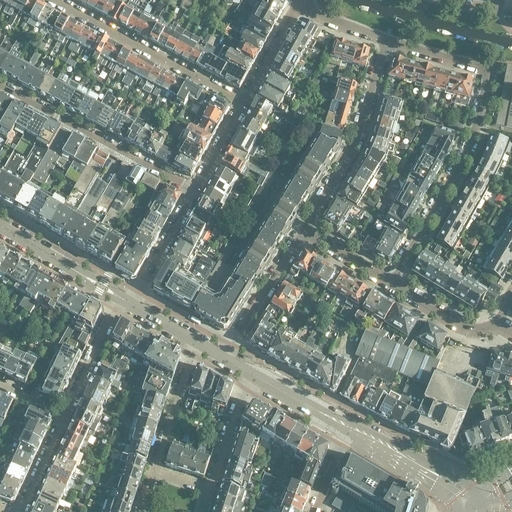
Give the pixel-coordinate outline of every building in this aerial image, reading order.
[(10,0),(0,0),(0,10),(4,4),(7,5),(10,0)] [(10,0),(7,5),(10,7),(7,12),(10,13),(7,18),(10,19),(19,0),(10,0)] [(19,0),(11,16),(10,19),(7,23),(12,26),(19,12),(22,14),(29,0),(19,0)] [(33,0),(29,0),(22,14),(26,16),(24,20),(26,21),(25,23),(23,24),(21,28),(20,29),(23,31),(27,24),(38,3),(33,0)] [(89,0),(87,6),(95,10),(100,0),(89,0)] [(110,0),(100,0),(95,10),(102,15),(110,0)] [(110,19),(120,0),(110,0),(102,15),(110,19)] [(120,0),(110,19),(119,23),(127,8),(126,8),(122,6),(125,0),(120,0)] [(127,8),(119,23),(126,27),(134,12),(131,11),(136,0),(130,0),(126,8),(127,8)] [(258,0),(254,8),(259,11),(277,21),(282,12),(264,3),(258,0)] [(258,0),(264,3),(282,12),(286,4),(285,4),(284,2),(285,1),(282,0),(258,0)] [(245,4),(241,2),(236,11),(241,13),(245,4)] [(27,24),(35,28),(38,22),(46,7),(38,3),(27,24)] [(134,12),(126,27),(134,31),(148,6),(144,4),(141,9),(137,7),(134,12)] [(148,6),(134,31),(141,36),(150,21),(147,19),(152,8),(148,6)] [(46,7),(38,22),(36,27),(41,30),(40,33),(41,34),(54,11),(46,7)] [(249,17),(254,20),(272,30),(277,21),(259,11),(254,8),(249,17)] [(54,11),(41,34),(38,41),(40,43),(45,33),(47,34),(48,33),(51,35),(62,16),(54,11)] [(150,21),(141,36),(149,40),(165,13),(162,12),(159,18),(157,17),(156,18),(152,16),(150,21)] [(165,21),(168,15),(165,13),(149,40),(157,44),(167,26),(164,24),(165,22),(165,21)] [(62,16),(51,35),(50,37),(58,41),(61,35),(69,20),(62,16)] [(246,24),(244,29),(266,41),(272,30),(254,20),(250,17),(249,17),(245,24),(246,24)] [(61,35),(58,41),(63,44),(66,37),(69,39),(77,24),(69,20),(61,35)] [(295,31),(311,40),(312,41),(314,37),(317,39),(321,32),(318,30),(301,20),(295,31)] [(171,28),(167,26),(157,44),(165,48),(177,26),(178,25),(174,23),(171,28)] [(77,24),(69,39),(73,41),(70,45),(68,49),(73,51),(75,48),(77,43),(85,28),(77,24)] [(177,26),(165,48),(173,53),(181,38),(184,33),(185,29),(182,27),(182,28),(177,26)] [(75,48),(73,51),(72,52),(79,57),(84,47),(93,32),(85,28),(77,43),(75,48)] [(240,43),(241,44),(259,53),(266,41),(244,29),(242,28),(240,33),(243,36),(240,43)] [(295,31),(289,41),(318,57),(320,53),(312,48),(316,43),(312,41),(311,40),(295,31)] [(93,32),(84,47),(79,57),(82,58),(83,55),(89,58),(92,52),(100,37),(93,32)] [(181,38),(173,53),(181,57),(192,36),(188,33),(184,39),(181,38)] [(329,34),(328,36),(324,48),(330,50),(333,40),(334,36),(329,34)] [(192,36),(181,57),(188,61),(197,46),(193,44),(197,38),(192,36)] [(100,37),(92,52),(89,58),(92,60),(93,58),(96,59),(95,61),(97,62),(101,56),(109,41),(100,37)] [(204,50),(196,65),(204,70),(212,56),(215,50),(211,48),(216,39),(212,37),(207,45),(204,50)] [(335,42),(330,58),(336,60),(335,61),(339,63),(340,61),(341,61),(346,43),(345,42),(342,41),(341,42),(335,40),(335,42)] [(101,56),(97,62),(104,66),(106,63),(108,60),(116,45),(109,41),(101,56)] [(289,41),(283,51),(304,63),(308,58),(315,62),(318,57),(289,41)] [(197,46),(188,61),(196,65),(204,50),(207,45),(203,42),(200,48),(197,46)] [(346,43),(341,61),(353,65),(358,47),(357,47),(356,45),(353,44),(352,45),(346,43)] [(0,47),(0,71),(9,54),(14,46),(9,44),(5,50),(0,47)] [(237,52),(236,54),(253,64),(259,53),(241,44),(237,52)] [(38,48),(33,45),(29,52),(34,54),(38,48)] [(116,45),(108,60),(106,63),(109,65),(108,68),(112,71),(124,49),(116,45)] [(9,54),(0,71),(0,72),(9,78),(18,61),(19,59),(21,55),(15,52),(17,48),(14,46),(9,54)] [(217,59),(224,63),(233,67),(247,75),(253,64),(236,54),(232,52),(224,47),(217,59)] [(358,47),(353,65),(364,68),(365,68),(368,59),(367,58),(370,50),(367,50),(368,49),(363,47),(362,48),(358,47)] [(124,49),(112,71),(109,77),(113,79),(118,71),(121,73),(131,53),(124,49)] [(283,51),(278,61),(294,71),(297,72),(299,68),(304,71),(307,65),(304,63),(283,51)] [(131,53),(121,73),(127,76),(126,78),(125,77),(122,83),(125,84),(139,58),(131,53)] [(28,65),(19,83),(28,88),(37,72),(38,70),(33,67),(39,56),(35,54),(29,64),(28,65)] [(212,56),(204,70),(239,89),(247,75),(233,67),(224,63),(217,59),(212,56)] [(125,84),(125,85),(130,87),(133,80),(136,81),(139,77),(147,62),(139,58),(125,84)] [(391,66),(388,77),(390,77),(390,78),(400,80),(405,62),(400,60),(400,59),(396,58),(395,59),(394,58),(391,66)] [(18,61),(9,78),(19,83),(28,65),(29,64),(19,59),(18,61)] [(278,61),(272,72),(291,83),(297,72),(294,71),(278,61)] [(37,72),(28,88),(38,93),(47,77),(51,70),(54,64),(50,62),(46,70),(40,67),(37,72)] [(147,62),(139,77),(136,81),(138,82),(136,85),(139,86),(143,88),(143,87),(155,66),(147,62)] [(405,62),(400,80),(404,82),(405,81),(411,83),(417,65),(416,65),(415,63),(412,62),(411,63),(405,62)] [(417,65),(411,83),(423,86),(428,67),(424,66),(422,66),(417,65)] [(143,87),(143,88),(142,90),(150,94),(163,70),(155,66),(143,87)] [(511,66),(507,66),(504,85),(502,92),(502,94),(500,102),(500,103),(498,115),(497,118),(497,121),(496,127),(511,129),(511,101),(509,101),(511,86),(511,66)] [(428,67),(423,86),(434,90),(439,71),(434,70),(433,68),(428,67)] [(47,77),(38,93),(48,99),(57,82),(58,80),(51,77),(53,74),(52,71),(51,70),(47,77)] [(170,74),(163,70),(150,94),(157,98),(170,74)] [(439,71),(434,90),(445,93),(450,74),(445,73),(445,71),(441,70),(440,71),(439,71)] [(450,74),(445,93),(452,95),(453,95),(451,103),(454,104),(455,99),(456,96),(462,78),(457,76),(456,75),(453,73),(451,75),(450,74)] [(157,98),(157,100),(161,103),(164,99),(166,100),(170,94),(178,79),(170,74),(157,98)] [(270,75),(264,87),(284,99),(285,99),(292,103),(295,97),(288,93),(291,86),(270,75)] [(60,76),(57,82),(48,99),(57,104),(67,85),(68,85),(70,82),(65,79),(60,76)] [(355,98),(356,93),(355,91),(357,86),(342,81),(339,80),(336,79),(331,78),(330,83),(338,85),(336,92),(355,98)] [(462,78),(456,96),(455,99),(459,101),(460,98),(464,99),(464,98),(469,99),(472,92),(470,91),(473,81),(472,81),(472,79),(468,78),(467,79),(462,78)] [(178,79),(170,94),(166,100),(170,102),(174,104),(178,98),(186,83),(178,79)] [(67,85),(57,104),(67,109),(76,93),(79,87),(70,82),(68,85),(67,85)] [(178,98),(174,104),(175,105),(177,105),(179,107),(180,105),(182,100),(186,103),(189,98),(193,91),(192,91),(194,87),(186,83),(178,98)] [(76,93),(67,109),(77,115),(77,114),(89,92),(79,87),(76,93)] [(189,98),(186,103),(183,109),(187,111),(188,112),(194,101),(197,103),(201,95),(203,92),(194,87),(192,91),(193,91),(189,98)] [(257,99),(274,108),(278,111),(285,115),(288,109),(283,106),(284,106),(281,104),(284,99),(264,87),(257,99)] [(385,89),(383,95),(387,96),(395,98),(397,92),(389,90),(385,89)] [(97,99),(87,119),(96,124),(111,97),(113,94),(108,91),(103,100),(98,97),(97,99)] [(352,103),(354,102),(355,98),(331,91),(328,102),(332,103),(350,108),(352,103)] [(89,92),(77,114),(87,119),(97,99),(98,97),(89,92)] [(0,127),(14,103),(2,96),(0,98),(0,127)] [(204,107),(208,109),(223,118),(228,109),(227,106),(227,105),(210,96),(204,107)] [(115,113),(110,111),(116,99),(111,97),(96,124),(106,130),(115,113)] [(381,104),(379,108),(400,114),(403,103),(402,102),(386,98),(383,97),(383,98),(381,99),(380,102),(381,104)] [(257,99),(251,110),(267,119),(273,122),(276,117),(282,120),(285,115),(274,108),(257,99)] [(129,110),(127,114),(129,116),(132,111),(130,111),(136,102),(134,101),(133,100),(127,109),(129,110)] [(26,109),(14,103),(0,127),(0,137),(7,141),(26,109)] [(328,115),(329,115),(347,120),(348,114),(350,114),(351,111),(350,109),(350,108),(332,103),(328,115)] [(311,121),(303,116),(306,110),(298,106),(291,118),(308,127),(311,121)] [(204,116),(202,120),(218,128),(223,118),(208,109),(204,107),(200,114),(204,116)] [(123,112),(122,111),(121,112),(117,110),(115,113),(106,130),(116,135),(129,110),(125,108),(123,112)] [(378,114),(376,118),(397,124),(400,114),(379,108),(379,109),(378,109),(377,113),(378,114)] [(26,109),(7,141),(5,146),(15,152),(26,134),(37,115),(26,109)] [(183,119),(187,111),(183,109),(178,116),(183,119)] [(251,110),(245,120),(262,129),(269,133),(271,130),(267,127),(270,121),(267,119),(251,110)] [(427,112),(425,120),(436,123),(438,119),(439,116),(427,112)] [(324,113),(320,126),(326,127),(341,132),(341,131),(343,132),(344,127),(346,126),(347,122),(347,120),(329,115),(328,115),(324,113)] [(26,134),(15,152),(27,160),(31,154),(37,144),(49,122),(37,115),(26,134)] [(126,117),(116,135),(125,140),(134,124),(136,121),(129,118),(129,119),(126,117)] [(134,124),(125,140),(135,145),(146,125),(149,120),(145,118),(144,121),(137,118),(136,121),(134,124)] [(374,124),(373,129),(394,135),(397,124),(376,118),(375,120),(374,123),(374,124)] [(192,128),(196,130),(212,139),(218,128),(202,120),(200,123),(196,121),(192,128)] [(239,131),(256,140),(259,141),(262,135),(267,138),(269,133),(245,120),(239,131)] [(37,144),(31,154),(43,161),(61,129),(49,122),(37,144)] [(453,129),(459,131),(461,132),(463,126),(454,123),(453,129)] [(146,125),(135,145),(145,151),(154,135),(148,131),(150,127),(146,125)] [(311,145),(316,148),(332,158),(339,147),(343,132),(341,131),(341,132),(326,127),(320,126),(317,137),(311,145)] [(182,143),(185,145),(203,155),(212,139),(196,130),(192,128),(191,127),(186,135),(184,134),(179,141),(182,143)] [(435,128),(432,137),(451,146),(452,145),(453,145),(454,142),(454,140),(456,136),(455,135),(456,134),(454,133),(454,134),(438,128),(435,128)] [(43,161),(28,184),(14,210),(15,210),(26,217),(41,191),(41,192),(53,171),(73,135),(61,129),(43,161)] [(371,135),(370,139),(389,145),(391,145),(394,135),(373,129),(373,130),(372,130),(371,134),(371,135)] [(174,138),(177,133),(171,130),(168,135),(174,138)] [(239,131),(231,146),(248,156),(253,148),(256,149),(260,142),(256,140),(239,131)] [(154,135),(145,151),(156,157),(162,146),(165,141),(168,136),(161,132),(159,137),(154,135)] [(73,135),(53,171),(62,175),(64,172),(66,172),(75,157),(76,158),(77,158),(86,142),(85,142),(73,135)] [(449,153),(448,152),(451,146),(432,137),(427,147),(445,157),(446,156),(447,156),(449,153)] [(489,144),(487,148),(505,155),(510,142),(491,138),(491,139),(489,140),(488,143),(489,144)] [(368,141),(365,148),(385,157),(387,158),(388,152),(393,154),(395,146),(389,145),(370,139),(370,140),(368,141)] [(76,158),(66,177),(78,184),(88,164),(89,165),(98,149),(86,142),(77,158),(76,158)] [(171,151),(173,152),(179,156),(197,166),(203,155),(185,145),(181,142),(177,148),(173,146),(171,151)] [(294,148),(286,143),(283,148),(291,153),(294,148)] [(297,168),(302,171),(318,181),(332,158),(316,148),(311,145),(297,168)] [(0,155),(0,170),(3,172),(15,152),(5,146),(0,155)] [(162,146),(156,157),(168,163),(169,161),(168,161),(171,157),(173,152),(171,151),(162,146)] [(231,146),(226,156),(234,160),(233,161),(251,171),(264,179),(267,174),(247,163),(250,157),(248,156),(231,146)] [(444,163),(443,162),(445,157),(427,147),(421,156),(440,167),(440,166),(442,166),(444,163)] [(362,157),(362,158),(380,169),(386,160),(387,158),(385,157),(365,148),(362,156),(362,157)] [(485,155),(482,160),(500,168),(505,155),(487,148),(487,149),(485,150),(484,153),(485,155)] [(98,149),(89,165),(73,191),(85,198),(101,171),(110,155),(98,149)] [(0,201),(2,203),(15,180),(27,160),(15,152),(3,173),(0,177),(0,201)] [(175,165),(174,166),(173,167),(191,177),(197,166),(179,156),(173,152),(171,157),(177,161),(175,165)] [(15,180),(2,203),(13,209),(13,210),(14,210),(28,184),(43,161),(31,154),(27,160),(15,180)] [(226,156),(221,164),(241,175),(243,171),(249,174),(251,171),(233,161),(234,160),(226,156)] [(421,156),(416,165),(435,176),(435,175),(436,175),(438,172),(438,171),(440,167),(421,156)] [(362,158),(360,162),(358,162),(356,165),(357,166),(356,167),(375,178),(380,169),(362,158)] [(398,168),(402,170),(408,161),(407,161),(404,159),(398,168)] [(480,165),(477,170),(494,179),(500,168),(482,160),(481,160),(479,163),(480,165)] [(145,174),(128,165),(122,162),(114,176),(108,187),(119,194),(126,182),(137,188),(145,174)] [(415,165),(410,175),(429,186),(430,185),(431,185),(433,182),(432,181),(435,176),(415,165)] [(219,167),(213,178),(230,187),(233,189),(235,185),(232,183),(236,177),(234,175),(219,167)] [(356,167),(354,171),(353,171),(351,174),(351,176),(350,177),(369,188),(375,178),(356,167)] [(297,168),(283,191),(304,204),(318,181),(302,171),(297,168)] [(272,170),(218,261),(225,265),(278,174),(272,170)] [(474,176),(472,180),(488,189),(494,179),(477,170),(475,171),(474,174),(474,176)] [(404,179),(396,174),(393,177),(402,183),(404,179)] [(146,175),(145,177),(141,184),(155,192),(160,183),(146,175)] [(410,175),(405,184),(424,196),(424,195),(426,191),(427,191),(429,188),(429,187),(429,186),(410,175)] [(261,177),(257,184),(261,187),(265,179),(261,177)] [(350,177),(348,180),(347,181),(345,184),(345,185),(363,197),(369,188),(350,177)] [(213,178),(207,188),(224,198),(228,191),(230,193),(233,189),(230,187),(213,178)] [(468,186),(466,190),(483,199),(488,189),(472,180),(471,180),(470,181),(468,184),(468,186)] [(74,216),(62,237),(74,243),(74,244),(86,223),(89,219),(93,213),(92,213),(102,195),(103,196),(108,187),(96,181),(77,212),(74,216)] [(405,184),(399,194),(419,205),(421,201),(422,200),(424,197),(424,196),(405,184)] [(342,197),(341,198),(345,201),(346,200),(356,206),(357,207),(363,197),(345,185),(342,190),(341,190),(339,193),(340,194),(339,195),(342,197)] [(160,195),(176,204),(181,194),(165,186),(164,188),(164,187),(160,195)] [(86,223),(74,244),(75,244),(86,250),(86,251),(99,230),(101,226),(119,194),(108,187),(103,196),(102,195),(92,213),(93,213),(89,219),(86,223)] [(207,188),(202,199),(219,208),(224,198),(207,188)] [(463,196),(460,200),(477,209),(483,199),(466,190),(466,191),(464,191),(462,194),(463,196)] [(41,191),(26,217),(27,216),(38,223),(53,198),(41,192),(41,191)] [(121,191),(101,226),(113,233),(125,213),(130,204),(134,198),(121,191)] [(283,191),(269,214),(290,227),(304,204),(283,191)] [(56,193),(53,198),(38,223),(39,223),(50,230),(49,230),(50,230),(65,205),(68,200),(56,193)] [(158,199),(155,205),(170,213),(176,204),(160,195),(158,193),(155,198),(158,199)] [(394,203),(395,204),(414,214),(416,211),(418,207),(418,206),(419,205),(399,194),(394,203)] [(492,204),(500,208),(505,199),(498,195),(492,204)] [(202,199),(196,210),(212,218),(218,222),(220,217),(224,219),(227,215),(218,210),(219,208),(202,199)] [(334,205),(330,212),(346,221),(349,216),(351,217),(353,215),(361,220),(365,214),(343,200),(341,202),(337,200),(335,200),(333,203),(334,205)] [(457,206),(454,210),(469,218),(471,219),(477,209),(460,200),(460,201),(458,201),(456,204),(457,206)] [(151,211),(149,215),(165,223),(170,213),(155,205),(152,203),(148,210),(151,211)] [(394,203),(389,212),(408,224),(410,220),(411,220),(413,217),(413,215),(414,214),(395,204),(394,203)] [(130,204),(125,213),(130,216),(132,213),(131,213),(134,206),(130,204)] [(65,205),(50,230),(51,231),(51,230),(62,237),(74,216),(77,212),(65,205)] [(235,218),(238,214),(230,209),(228,214),(235,218)] [(196,210),(189,221),(208,231),(215,220),(212,218),(196,210)] [(451,216),(449,220),(463,228),(466,229),(471,219),(469,218),(454,210),(454,211),(452,211),(451,214),(451,216)] [(346,221),(330,212),(326,219),(323,219),(321,222),(322,224),(325,226),(327,226),(331,228),(331,230),(337,234),(338,233),(339,233),(344,224),(346,221)] [(379,220),(384,223),(384,224),(396,231),(396,230),(402,234),(403,233),(404,233),(405,230),(405,229),(408,224),(389,212),(387,215),(383,213),(379,220)] [(268,216),(255,237),(276,250),(289,228),(290,227),(269,214),(268,216)] [(149,215),(144,224),(160,232),(165,223),(149,215)] [(445,226),(443,230),(458,238),(460,239),(466,229),(463,228),(449,220),(447,221),(445,224),(445,226)] [(189,221),(184,231),(203,241),(208,231),(189,221)] [(382,236),(380,241),(380,242),(395,251),(399,245),(401,244),(403,241),(402,239),(398,236),(399,234),(377,221),(373,228),(381,233),(380,235),(382,236)] [(134,231),(139,234),(155,242),(160,232),(144,224),(141,229),(136,227),(134,231)] [(344,224),(339,233),(340,234),(339,235),(348,240),(349,238),(355,230),(347,225),(345,225),(344,224)] [(99,230),(86,251),(87,251),(98,257),(98,258),(110,237),(113,233),(101,226),(99,230)] [(218,237),(221,232),(213,228),(211,232),(218,237)] [(500,238),(503,240),(503,239),(511,245),(511,231),(506,228),(504,231),(500,238)] [(476,229),(473,234),(480,238),(482,233),(476,229)] [(440,236),(437,241),(439,242),(439,243),(451,249),(454,250),(460,239),(458,238),(443,230),(443,231),(441,232),(439,235),(440,236)] [(184,231),(178,242),(205,256),(211,246),(203,241),(184,231)] [(110,237),(98,258),(111,265),(112,263),(113,264),(123,245),(125,240),(113,233),(110,237)] [(136,240),(130,237),(128,242),(137,247),(148,253),(155,242),(139,234),(136,240)] [(221,246),(224,240),(218,237),(215,242),(221,246)] [(241,260),(245,263),(262,273),(276,250),(255,237),(241,260)] [(363,246),(362,248),(370,253),(371,252),(373,253),(378,245),(376,244),(375,242),(368,237),(363,246)] [(478,242),(472,238),(468,244),(475,248),(478,242)] [(498,241),(495,248),(511,258),(511,245),(503,239),(503,240),(501,243),(498,241)] [(380,241),(378,245),(373,253),(372,255),(378,259),(381,258),(384,261),(385,263),(388,264),(390,264),(391,261),(391,258),(395,251),(380,242),(380,241)] [(126,249),(115,268),(132,278),(133,278),(134,278),(135,277),(148,253),(137,247),(128,242),(124,248),(126,249)] [(178,242),(172,252),(188,261),(192,263),(196,256),(203,260),(205,257),(205,256),(178,242)] [(486,257),(489,258),(507,270),(509,269),(511,266),(510,264),(511,261),(511,258),(495,248),(492,246),(486,257)] [(0,272),(11,254),(0,247),(0,272)] [(304,250),(294,267),(290,273),(295,277),(297,276),(300,271),(306,275),(307,275),(317,260),(316,260),(317,258),(316,258),(316,256),(313,254),(311,255),(304,250)] [(471,254),(466,251),(463,257),(468,260),(471,254)] [(168,263),(178,269),(184,272),(201,282),(207,272),(189,262),(188,261),(172,252),(167,261),(168,263)] [(11,254),(0,272),(0,288),(4,291),(7,286),(10,281),(22,261),(11,254)] [(419,262),(413,272),(414,272),(414,274),(417,276),(419,276),(424,279),(434,262),(425,256),(423,255),(419,261),(419,262)] [(487,261),(482,268),(485,270),(484,270),(501,280),(501,279),(503,279),(505,276),(504,274),(507,270),(489,258),(486,257),(484,260),(487,261)] [(230,283),(229,284),(248,296),(262,273),(245,263),(241,260),(227,281),(230,283)] [(307,275),(306,275),(306,276),(316,282),(326,266),(325,265),(325,264),(322,262),(321,262),(317,260),(307,275)] [(22,261),(10,281),(7,286),(19,293),(22,288),(21,288),(33,267),(22,261)] [(202,290),(190,311),(220,328),(224,330),(227,329),(248,296),(229,284),(223,281),(230,268),(218,261),(202,290)] [(434,262),(424,279),(425,281),(428,283),(429,282),(434,285),(445,268),(434,262)] [(152,287),(153,290),(163,296),(178,269),(168,263),(166,264),(155,282),(152,287)] [(326,266),(316,282),(326,289),(327,288),(337,272),(336,272),(335,270),(332,268),(331,269),(326,266)] [(33,267),(21,288),(22,288),(20,292),(26,295),(19,307),(24,310),(29,301),(31,298),(30,298),(44,274),(33,267)] [(459,267),(455,274),(445,291),(448,293),(448,295),(452,297),(454,297),(465,280),(458,276),(463,269),(459,267)] [(445,268),(434,285),(435,287),(438,289),(439,288),(445,291),(455,274),(445,268)] [(178,269),(163,296),(190,311),(202,290),(186,281),(189,275),(178,269)] [(337,272),(327,288),(338,294),(347,279),(348,277),(343,274),(340,274),(337,272)] [(45,300),(56,281),(44,274),(31,298),(36,301),(39,297),(45,300)] [(465,280),(454,297),(459,300),(459,302),(462,304),(464,303),(465,304),(475,287),(475,286),(477,284),(466,277),(465,280)] [(347,279),(338,294),(348,300),(357,284),(347,279)] [(56,281),(45,300),(42,305),(49,309),(44,318),(49,321),(54,312),(53,312),(67,288),(56,281)] [(487,294),(485,297),(493,302),(497,296),(498,293),(499,293),(502,288),(498,285),(493,282),(486,293),(487,294)] [(281,290),(278,294),(296,304),(298,301),(297,300),(301,294),(299,293),(300,292),(287,284),(286,285),(285,284),(284,285),(282,285),(280,288),(281,290)] [(357,284),(348,300),(345,304),(352,308),(353,306),(358,309),(359,307),(364,299),(368,292),(364,289),(364,287),(358,284),(357,285),(357,284)] [(475,286),(475,287),(465,304),(469,306),(469,308),(472,310),(474,309),(475,310),(480,301),(482,301),(485,297),(487,294),(486,293),(488,291),(477,284),(475,286)] [(53,312),(54,312),(58,315),(59,313),(66,318),(68,313),(79,295),(72,291),(67,288),(53,312)] [(316,292),(312,289),(307,297),(311,299),(316,292)] [(367,297),(366,300),(362,306),(354,319),(362,324),(367,316),(371,319),(373,316),(383,299),(371,291),(367,297)] [(273,303),(272,304),(274,306),(273,306),(287,314),(287,313),(288,314),(292,308),(293,309),(296,304),(278,294),(275,298),(274,299),(272,302),(273,303)] [(79,295),(68,313),(66,318),(72,321),(59,345),(64,347),(68,339),(80,320),(91,302),(79,295)] [(368,324),(369,325),(379,331),(379,330),(384,322),(393,307),(394,305),(383,299),(373,316),(371,319),(368,324)] [(312,312),(317,303),(312,300),(307,309),(312,312)] [(30,313),(36,304),(29,301),(24,310),(28,312),(30,313)] [(76,326),(74,330),(80,333),(82,331),(90,336),(102,312),(101,308),(91,302),(80,320),(76,326)] [(265,314),(247,342),(258,347),(263,338),(262,338),(267,330),(269,326),(280,311),(271,306),(269,307),(265,314)] [(394,308),(384,324),(396,331),(407,313),(406,312),(406,311),(402,309),(401,309),(396,306),(394,308)] [(263,338),(258,347),(261,349),(261,351),(264,353),(266,352),(267,353),(280,331),(274,328),(283,314),(280,311),(267,330),(262,338),(263,338)] [(407,313),(396,331),(407,338),(418,320),(413,317),(413,315),(410,313),(408,314),(407,313)] [(115,331),(111,341),(108,347),(118,353),(122,347),(133,327),(133,328),(123,322),(120,322),(115,331)] [(421,334),(420,334),(418,333),(415,338),(417,339),(427,346),(437,330),(427,324),(421,334)] [(25,334),(28,328),(23,325),(20,332),(25,334)] [(327,330),(316,325),(313,330),(324,335),(327,330)] [(369,325),(365,331),(378,336),(381,332),(381,331),(379,330),(379,331),(369,325)] [(133,327),(122,347),(120,350),(132,357),(134,354),(145,335),(146,335),(133,327)] [(281,362),(296,335),(287,330),(285,334),(280,331),(267,353),(266,354),(281,362)] [(437,330),(427,346),(438,352),(438,351),(440,352),(443,348),(440,346),(447,336),(437,330)] [(82,331),(80,333),(76,340),(86,346),(90,336),(82,331)] [(296,335),(281,362),(281,363),(291,368),(303,349),(305,345),(299,342),(303,333),(299,331),(296,335)] [(368,386),(358,406),(378,416),(387,398),(390,394),(390,393),(397,373),(429,386),(436,370),(440,362),(435,360),(365,332),(357,352),(357,363),(350,378),(358,382),(359,381),(368,386)] [(134,354),(132,357),(130,360),(136,364),(135,367),(140,370),(142,367),(145,362),(146,361),(157,342),(145,335),(134,354)] [(303,375),(316,352),(318,347),(313,344),(315,340),(309,337),(305,345),(303,349),(291,368),(292,369),(303,375)] [(68,339),(64,347),(74,352),(78,344),(68,339)] [(413,341),(408,349),(413,351),(417,344),(413,341)] [(157,342),(146,361),(145,362),(173,379),(180,358),(179,354),(157,342)] [(54,356),(58,358),(77,367),(77,366),(82,355),(81,355),(74,352),(64,347),(59,345),(54,356)] [(1,352),(0,354),(0,372),(4,375),(12,357),(14,352),(9,350),(3,347),(2,349),(1,352)] [(12,357),(4,375),(14,379),(22,362),(23,362),(24,359),(28,350),(24,348),(20,357),(13,354),(12,357)] [(440,352),(435,360),(440,362),(445,349),(443,348),(442,350),(440,353),(440,352)] [(492,354),(491,354),(486,371),(487,371),(486,372),(485,371),(480,388),(493,392),(499,374),(505,355),(504,355),(500,354),(499,352),(495,351),(494,352),(493,352),(492,353),(492,354)] [(316,352),(303,375),(314,381),(325,361),(327,358),(316,352)] [(110,368),(121,374),(129,360),(118,354),(110,368)] [(505,355),(499,374),(506,377),(505,381),(509,382),(510,378),(511,371),(511,357),(511,355),(507,354),(505,355)] [(330,389),(335,358),(328,355),(328,356),(327,358),(325,361),(314,381),(329,390),(330,389)] [(22,362),(14,379),(15,379),(14,379),(26,385),(27,381),(33,367),(38,358),(34,356),(31,362),(24,359),(23,362),(22,362)] [(49,368),(53,370),(71,378),(74,371),(75,371),(77,367),(58,358),(54,356),(49,368)] [(335,358),(330,389),(330,390),(335,393),(337,392),(350,364),(351,360),(344,357),(342,360),(336,357),(335,358)] [(111,366),(102,360),(100,364),(101,368),(108,371),(111,366)] [(141,395),(142,394),(166,401),(173,379),(145,362),(142,367),(140,371),(138,374),(133,383),(129,392),(141,395)] [(198,368),(190,391),(189,395),(196,397),(191,411),(197,412),(202,398),(203,395),(209,374),(205,372),(205,370),(201,367),(198,368)] [(44,379),(48,381),(64,389),(67,388),(69,384),(68,381),(69,378),(71,379),(71,378),(53,370),(49,368),(44,379)] [(121,377),(101,368),(98,369),(94,378),(112,387),(111,388),(119,391),(121,385),(118,384),(121,377)] [(411,428),(409,432),(411,433),(420,437),(420,438),(421,437),(422,438),(422,439),(423,439),(427,440),(427,441),(428,441),(430,442),(431,441),(441,445),(442,449),(448,452),(451,449),(453,445),(454,446),(467,416),(465,415),(480,381),(466,375),(464,381),(436,370),(429,386),(423,400),(424,401),(420,410),(418,414),(412,429),(411,428)] [(130,376),(124,372),(121,377),(127,380),(130,376)] [(203,395),(202,398),(200,403),(207,405),(206,408),(212,410),(221,383),(222,382),(222,381),(210,373),(209,374),(203,395)] [(93,379),(88,389),(107,398),(109,398),(111,394),(109,393),(111,388),(112,387),(94,378),(93,379)] [(39,391),(42,393),(59,400),(62,399),(63,395),(63,392),(64,389),(48,381),(44,379),(40,388),(40,389),(39,391)] [(341,396),(350,401),(357,386),(358,382),(354,380),(352,383),(348,381),(341,396)] [(359,381),(357,386),(350,401),(358,406),(368,386),(359,381)] [(222,382),(221,383),(212,410),(211,412),(224,417),(225,414),(233,389),(233,388),(232,386),(229,384),(225,384),(224,383),(222,382)] [(498,391),(500,398),(509,394),(507,388),(498,391)] [(83,401),(101,410),(104,403),(106,404),(109,398),(107,398),(88,389),(88,390),(83,401)] [(161,414),(166,401),(142,394),(141,395),(138,407),(161,414)] [(387,398),(378,416),(384,419),(384,420),(388,422),(397,401),(395,400),(396,397),(390,394),(387,398)] [(400,396),(397,401),(388,422),(389,422),(396,425),(395,425),(399,427),(407,408),(410,402),(413,397),(407,394),(405,399),(400,396)] [(2,396),(0,400),(0,420),(3,422),(4,420),(13,401),(2,396)] [(83,401),(78,411),(95,419),(97,416),(100,418),(104,410),(101,410),(83,401)] [(16,405),(15,405),(11,415),(25,421),(47,431),(51,422),(52,422),(50,418),(17,403),(16,405)] [(274,415),(264,410),(256,405),(255,404),(252,405),(252,406),(243,423),(231,459),(252,466),(258,446),(254,444),(255,441),(259,442),(260,439),(260,438),(262,435),(274,415)] [(407,408),(399,427),(409,432),(411,428),(412,429),(418,414),(420,410),(409,404),(407,408)] [(138,407),(134,418),(157,426),(158,426),(161,414),(138,407)] [(499,407),(488,411),(494,425),(501,444),(511,440),(504,417),(503,417),(501,412),(499,407)] [(73,423),(89,431),(90,431),(95,433),(100,422),(95,420),(95,419),(78,411),(73,422),(74,422),(73,423)] [(475,422),(477,428),(478,429),(485,449),(493,446),(493,447),(501,444),(494,425),(488,411),(485,412),(486,414),(482,416),(483,419),(475,422)] [(260,438),(260,439),(268,443),(270,440),(275,442),(286,422),(274,415),(262,435),(260,438)] [(208,424),(182,416),(180,422),(197,428),(206,430),(208,424)] [(132,430),(135,431),(136,432),(154,438),(154,437),(157,426),(134,418),(132,424),(134,424),(132,430)] [(18,431),(42,442),(47,431),(26,421),(23,428),(19,426),(17,430),(18,431)] [(275,442),(286,448),(286,449),(297,429),(286,422),(275,442)] [(68,434),(84,442),(87,444),(91,436),(93,437),(95,433),(90,431),(89,431),(73,423),(72,426),(71,426),(68,434)] [(110,427),(105,437),(110,439),(115,429),(110,427)] [(197,428),(196,433),(204,436),(206,430),(197,428)] [(286,449),(286,448),(283,452),(291,457),(293,453),(297,455),(309,435),(297,429),(286,449)] [(463,435),(458,437),(462,447),(467,445),(470,454),(475,453),(481,451),(485,449),(478,429),(463,435)] [(128,442),(132,443),(150,449),(151,449),(154,438),(136,432),(135,431),(130,430),(129,435),(130,435),(128,442)] [(13,441),(14,442),(19,444),(37,453),(42,442),(18,431),(13,441)] [(67,435),(63,446),(79,453),(80,450),(84,452),(87,444),(84,442),(68,434),(68,435),(67,435)] [(297,455),(294,458),(302,463),(304,460),(308,461),(308,462),(320,442),(309,435),(297,455)] [(105,438),(100,449),(105,452),(110,440),(105,438)] [(124,454),(128,455),(144,460),(144,459),(147,460),(150,449),(132,443),(127,441),(125,447),(126,447),(124,454)] [(9,452),(14,455),(32,463),(37,453),(19,444),(14,442),(9,452)] [(174,442),(172,447),(166,466),(179,470),(185,451),(186,446),(174,442)] [(320,442),(308,462),(320,469),(329,447),(320,442)] [(57,456),(57,457),(77,466),(81,459),(77,457),(79,453),(63,446),(61,449),(57,456)] [(185,451),(179,470),(191,474),(197,455),(198,453),(191,451),(192,448),(186,446),(185,451)] [(197,455),(191,474),(204,478),(212,454),(202,451),(204,447),(200,446),(197,455)] [(4,463),(9,466),(27,474),(32,463),(14,455),(9,452),(4,463)] [(119,467),(125,469),(142,474),(146,462),(143,462),(128,457),(123,455),(121,462),(112,459),(112,465),(119,467)] [(347,456),(334,488),(359,503),(356,507),(357,508),(356,508),(362,511),(425,511),(426,508),(421,505),(424,500),(417,497),(418,496),(418,494),(411,491),(410,490),(408,493),(351,458),(352,457),(350,455),(347,456)] [(57,457),(52,469),(71,478),(72,478),(76,480),(79,475),(74,473),(77,466),(57,457)] [(231,459),(227,471),(244,477),(251,479),(253,473),(251,473),(253,467),(252,466),(231,459)] [(307,463),(301,479),(298,485),(312,490),(315,483),(320,469),(308,462),(308,461),(307,463)] [(0,472),(0,474),(4,476),(22,485),(27,474),(9,466),(4,464),(0,472)] [(115,478),(121,480),(138,486),(142,474),(125,469),(119,467),(116,474),(108,472),(107,476),(112,478),(112,476),(116,477),(115,478)] [(52,469),(46,481),(69,492),(73,483),(75,484),(79,486),(80,483),(71,478),(52,469)] [(223,483),(224,483),(241,488),(245,490),(247,484),(249,484),(251,479),(244,477),(227,471),(223,483)] [(0,487),(17,495),(22,485),(4,476),(4,477),(0,474),(0,487)] [(268,488),(273,477),(265,474),(260,485),(268,488)] [(286,480),(298,485),(301,479),(288,474),(286,480)] [(111,490),(117,492),(135,498),(138,486),(121,480),(115,478),(113,485),(105,483),(104,487),(111,490)] [(46,481),(41,492),(61,501),(63,497),(66,499),(69,492),(46,481)] [(286,488),(283,495),(306,503),(311,491),(285,481),(283,487),(286,488)] [(223,485),(220,496),(237,501),(236,502),(242,504),(244,499),(246,492),(240,490),(223,485)] [(0,498),(11,502),(14,501),(17,495),(0,487),(0,498)] [(108,501),(114,503),(131,509),(135,498),(117,492),(111,490),(109,498),(103,496),(102,499),(108,501)] [(41,492),(36,503),(53,511),(55,511),(59,506),(64,509),(65,507),(71,510),(73,507),(61,501),(41,492)] [(341,511),(348,511),(354,503),(339,494),(331,506),(341,511)] [(278,499),(275,506),(292,511),(302,511),(306,503),(283,495),(280,500),(278,499)] [(220,496),(216,507),(232,511),(237,511),(238,509),(234,508),(236,502),(237,501),(220,496)] [(104,511),(129,511),(131,509),(114,503),(108,501),(104,511)] [(260,505),(273,510),(276,511),(275,511),(292,511),(275,506),(262,501),(260,505)] [(53,511),(36,503),(31,511),(53,511)]
